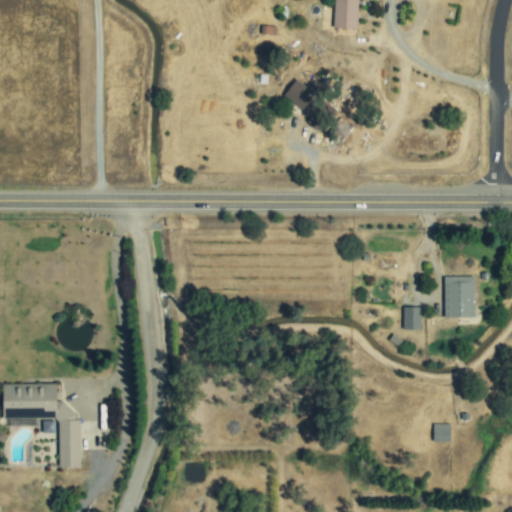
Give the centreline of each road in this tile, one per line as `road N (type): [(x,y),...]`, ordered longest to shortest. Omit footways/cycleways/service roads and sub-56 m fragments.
road 1 (tertiary): [(0,201),(511,203)]
road 2 (residential): [(494,203),(501,0)]
